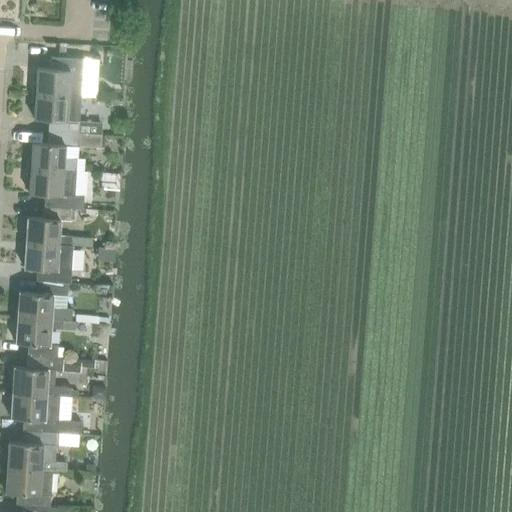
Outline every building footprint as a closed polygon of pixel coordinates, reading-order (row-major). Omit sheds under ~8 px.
[(23,82),(25,41),(13,40),(11,81),(23,82)] [(32,83),(32,93),(80,96),(82,58),(50,56),(49,68),(36,67),(36,83),(32,83)] [(32,93),(31,103),(34,103),(33,118),(49,119),(48,132),(78,133),(79,121),(80,96),(32,93)] [(27,158),(27,168),(76,170),(76,158),(64,157),(64,145),(79,146),(100,147),(101,135),(78,133),(48,132),(47,143),(32,142),(31,158),(27,158)] [(3,164),(2,186),(17,186),(18,164),(3,164)] [(27,168),(26,178),(29,178),(29,193),(44,194),(43,206),(70,208),(83,209),(83,196),(74,196),(76,170),(27,168)] [(77,168),(76,193),(87,193),(88,168),(77,168)] [(22,233),(22,243),(72,246),(92,247),(93,238),(59,235),(59,220),(70,220),(70,208),(43,206),(43,218),(27,218),(26,233),(22,233)] [(22,243),(21,253),(24,253),(24,268),(36,268),(36,281),(38,281),(67,282),(70,283),(71,258),(72,246),(22,243)] [(18,292),(17,317),(71,321),(72,308),(66,308),(52,307),(52,294),(66,295),(67,282),(38,281),(38,293),(18,292)] [(17,317),(15,342),(28,343),(27,355),(57,357),(57,345),(49,344),(50,328),(75,330),(76,321),(71,321),(17,317)] [(13,366),(11,392),(59,395),(70,396),(70,390),(71,387),(54,386),(55,370),(62,371),(63,357),(57,357),(27,355),(26,367),(13,366)] [(11,392),(10,417),(23,418),(22,430),(59,432),(79,434),(80,422),(70,421),(58,420),(59,395),(11,392)] [(8,441),(6,467),(52,470),(65,471),(66,462),(54,461),(56,444),(58,445),(59,432),(22,430),(21,442),(8,441)] [(6,467),(5,492),(16,493),(15,505),(49,507),(50,495),(52,470),(6,467)]
